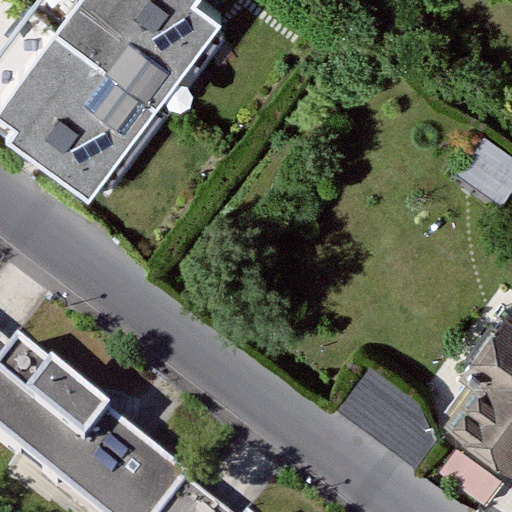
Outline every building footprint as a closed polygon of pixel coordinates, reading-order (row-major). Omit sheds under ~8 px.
[(240,0),(4,0),(0,6),(0,97),(100,176),(240,0)] [(511,320),(506,317),(468,369),(485,382),(455,422),(511,464),(511,320)] [(0,372),(16,352),(0,339),(0,372)] [(19,348),(16,352),(0,372),(0,440),(59,486),(62,482),(102,511),(121,511),(127,504),(136,511),(167,511),(187,485),(191,481),(19,348)] [(346,393),(422,446),(448,408),(372,355),(346,393)] [(223,511),(187,485),(167,511),(223,511)]
